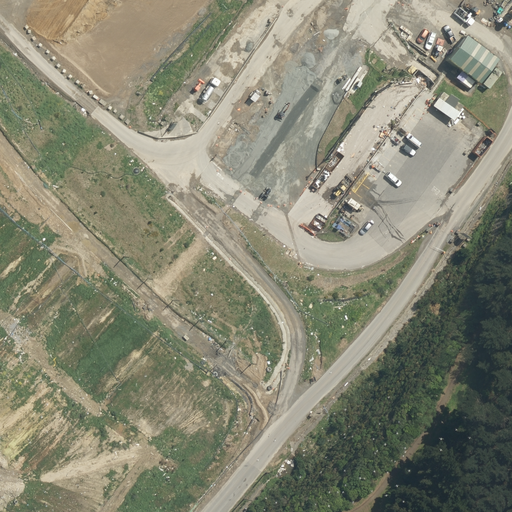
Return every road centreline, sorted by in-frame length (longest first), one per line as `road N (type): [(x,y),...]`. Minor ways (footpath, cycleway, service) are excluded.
road 1 (unclassified): [(467,198),(431,206),(371,248),(326,255),(204,173),(193,132),(202,110),(287,0)]
road 2 (unclassified): [(467,198),(400,301),(222,511)]
road 3 (unknown): [(193,132),(88,87),(1,0)]
